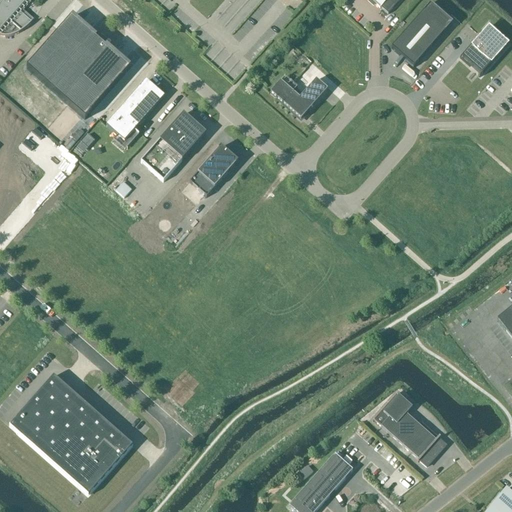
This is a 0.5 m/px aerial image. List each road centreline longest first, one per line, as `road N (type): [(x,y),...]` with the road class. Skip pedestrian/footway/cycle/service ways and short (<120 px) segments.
road 1 (unclassified): [(117,511),(166,457),(171,431),(0,275)]
road 2 (unclassified): [(297,174),(361,100),(399,98),(412,122),(405,145),(353,204),(332,204)]
road 3 (unclassified): [(297,174),(99,0)]
